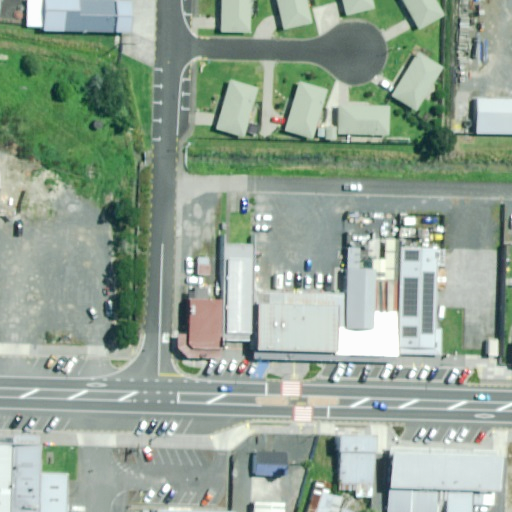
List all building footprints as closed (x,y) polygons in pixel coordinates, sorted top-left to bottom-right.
[(39,0),(39,31),(123,32),(123,0),(39,0)] [(248,0),(219,0),(218,32),(247,33),(248,0)] [(309,23),(303,0),(274,0),(281,30),(309,23)] [(371,8),(369,0),(339,0),(344,16),(371,8)] [(441,16),(431,0),(399,0),(416,30),(441,16)] [(440,67),(416,53),(389,96),(413,111),(440,67)] [(255,88),(228,81),(214,130),(241,137),(255,88)] [(324,90),(297,82),(283,131),(309,138),(324,90)] [(511,85),(468,86),(468,120),(511,120),(511,85)] [(386,107),(337,105),(336,133),(385,136),(386,107)] [(333,127),(323,127),(323,139),(333,139),(333,127)] [(0,196),(23,197),(25,153),(0,151),(0,196)] [(51,224),(53,201),(34,200),(33,222),(51,224)] [(249,232),(218,231),(216,289),(215,327),(246,328),(248,278),(249,232)] [(388,293),(386,333),(426,334),(430,234),(390,232),(388,293)] [(331,291),(330,331),(386,333),(388,293),(367,293),(368,253),(338,252),(337,291),(331,291)] [(248,278),(246,328),(330,331),(331,291),(331,281),(248,278)] [(215,337),(215,327),(216,289),(179,288),(178,336),(215,337)] [(367,415),(333,416),(333,474),(368,474),(367,415)] [(13,432),(0,431),(0,508),(8,508),(13,432)] [(37,434),(13,432),(8,508),(7,511),(63,511),(67,465),(35,463),(37,434)] [(501,440),(386,433),(383,470),(499,477),(501,440)] [(278,439),(250,439),(249,460),(278,461),(278,439)] [(330,511),(338,488),(307,478),(295,511),(330,511)] [(281,511),(282,504),(252,503),(251,511),(281,511)]
